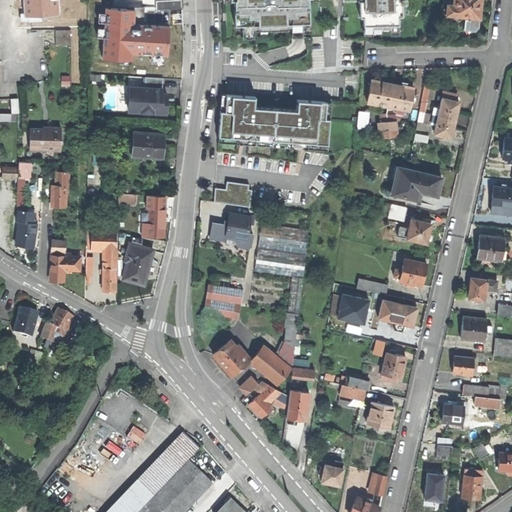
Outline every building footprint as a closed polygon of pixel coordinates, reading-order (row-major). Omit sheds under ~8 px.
[(148,26),(169,25),(169,12),(169,0),(127,1),(128,22),(148,21),(148,26)] [(230,0),(231,1),(234,0),(235,25),(243,25),(254,25),(291,23),(302,23),(310,23),(308,0),(230,0)] [(362,0),(363,1),(359,1),(360,17),(363,17),(363,25),(364,25),(398,24),(399,24),(399,16),(402,16),(401,0),(362,0)] [(473,30),(478,30),(480,8),(480,0),(453,0),(453,6),(447,6),(446,16),(464,17),(463,29),(473,30)] [(302,23),(291,23),(291,29),(291,36),(302,36),(302,23)] [(398,33),(398,24),(364,25),(364,34),(372,34),(372,29),(390,29),(390,33),(398,33)] [(254,30),(254,25),(243,25),(243,38),(254,37),(254,30)] [(56,45),(71,44),(70,30),(55,30),(56,45)] [(140,112),(165,114),(165,109),(166,104),(161,104),(161,94),(163,79),(145,77),(145,88),(130,87),(129,102),(141,103),(140,112)] [(380,106),(388,107),(392,84),(384,83),(384,79),(382,79),(379,78),(379,82),(372,80),(368,104),(373,105),(372,109),(379,110),(380,106)] [(401,86),(392,84),(388,107),(395,109),(395,113),(403,114),(403,110),(409,111),(413,89),(406,87),(407,84),(404,83),(402,83),(401,86)] [(424,84),(419,111),(425,112),(430,85),(424,84)] [(444,91),(442,98),(454,100),(456,94),(444,91)] [(226,94),(225,111),(220,110),(218,142),(241,144),(303,148),(327,150),(331,102),(297,99),(297,109),(255,106),(255,96),(226,94)] [(440,108),(438,115),(455,119),(456,114),(457,110),(459,101),(454,100),(442,98),(440,108)] [(11,113),(19,113),(18,99),(10,99),(11,113)] [(128,111),(140,112),(141,103),(129,102),(128,111)] [(432,114),(425,112),(423,121),(427,122),(430,123),(430,121),(432,114)] [(367,113),(358,113),(356,132),(365,132),(367,113)] [(455,119),(438,115),(436,123),(434,133),(437,134),(442,135),(451,137),(453,126),(454,124),(455,119)] [(425,131),(427,122),(423,121),(422,122),(417,121),(415,129),(425,131)] [(387,122),(380,123),(381,137),(388,137),(387,122)] [(395,122),(387,122),(388,137),(396,136),(395,122)] [(51,154),(54,150),(60,150),(60,144),(63,142),(58,136),(61,134),(61,127),(45,127),(44,127),(41,129),(30,129),(30,150),(47,150),(51,154)] [(132,156),(163,159),(164,149),(165,135),(134,132),(132,156)] [(429,136),(415,133),(414,140),(427,143),(429,136)] [(511,162),(511,137),(504,137),(503,148),(502,157),(510,158),(510,162),(511,162)] [(18,162),(18,168),(17,178),(23,179),(30,179),(31,162),(18,162)] [(393,193),(418,200),(420,191),(437,196),(440,186),(442,177),(396,165),(392,178),(397,179),(393,193)] [(2,178),(17,178),(18,168),(3,167),(2,178)] [(66,185),(66,192),(69,192),(69,172),(56,172),(56,185),(66,185)] [(225,189),(215,188),(213,202),(250,206),(252,190),(248,189),(249,184),(226,181),(225,189)] [(66,207),(66,192),(66,185),(56,185),(53,185),(52,194),(52,207),(66,207)] [(492,198),(491,204),(509,206),(511,206),(511,187),(493,186),(492,198)] [(118,203),(135,203),(135,194),(118,193),(118,203)] [(388,217),(403,221),(407,208),(391,204),(388,217)] [(508,213),(509,206),(491,204),(491,211),(508,213)] [(142,215),(142,237),(164,238),(164,226),(164,222),(167,222),(167,218),(164,218),(164,209),(149,208),(149,209),(145,209),(145,215),(142,215)] [(34,213),(22,212),(17,211),(16,221),(19,222),(16,245),(33,248),(36,222),(37,220),(33,220),(34,213)] [(248,248),(251,245),(253,234),(248,234),(250,225),(250,216),(229,213),(228,219),(227,225),(212,223),(209,238),(224,240),(225,237),(225,235),(238,237),(238,240),(237,243),(240,246),(248,248)] [(428,232),(430,223),(424,222),(411,219),(409,228),(406,238),(425,243),(428,232)] [(261,226),(254,272),(291,277),(302,278),(308,231),(261,226)] [(406,238),(409,228),(399,226),(397,236),(406,238)] [(108,291),(115,291),(116,231),(91,231),(91,248),(105,249),(104,269),(103,269),(102,291),(108,291)] [(477,258),(502,261),(504,238),(479,235),(478,247),(477,258)] [(127,262),(122,279),(143,285),(149,263),(153,250),(140,247),(142,240),(133,237),(131,244),(130,244),(125,261),(127,262)] [(52,240),(52,249),(64,250),(65,241),(52,240)] [(65,256),(51,255),(51,260),(50,280),(64,281),(64,268),(68,268),(80,269),(81,256),(65,256)] [(401,271),(399,279),(399,281),(406,283),(405,286),(413,288),(413,284),(421,286),(424,275),(426,264),(404,259),(401,271)] [(393,277),(399,279),(401,271),(395,269),(393,277)] [(249,361),(277,385),(289,370),(290,369),(292,367),(302,278),(291,277),(285,313),(287,314),(284,328),(286,329),(285,344),(282,343),(276,358),(262,346),(249,361)] [(485,289),(486,279),(483,279),(479,278),(470,278),(469,288),(468,299),(484,300),(485,289)] [(486,279),(485,289),(495,290),(497,281),(486,279)] [(356,288),(384,295),(386,286),(358,280),(356,288)] [(229,326),(230,319),(207,315),(212,286),(207,285),(201,321),(229,326)] [(230,319),(231,320),(234,305),(239,306),(242,291),(212,286),(207,315),(230,319)] [(368,299),(342,294),(337,317),(359,322),(361,310),(366,311),(368,299)] [(396,322),(403,323),(412,326),(414,317),(417,307),(382,299),(378,317),(396,322)] [(237,320),(239,306),(234,305),(231,320),(237,320)] [(497,315),(511,316),(511,306),(498,305),(497,315)] [(14,332),(31,337),(37,313),(29,311),(20,309),(14,332)] [(41,336),(58,345),(65,334),(74,318),(66,313),(58,309),(49,324),(46,323),(41,336)] [(485,331),(486,325),(486,319),(463,316),(462,327),(461,338),(484,340),(485,331)] [(402,331),(403,323),(396,322),(394,329),(402,331)] [(511,340),(511,339),(495,337),(493,354),(510,356),(511,340)] [(382,354),(385,342),(377,340),(374,353),(382,354)] [(229,377),(247,362),(240,355),(243,353),(236,344),(233,347),(228,341),(211,356),(220,366),(229,377)] [(44,354),(31,351),(26,368),(39,371),(44,354)] [(394,353),(390,352),(387,352),(382,373),(387,374),(398,377),(400,377),(405,356),(394,353)] [(452,372),(472,374),(473,357),(454,356),(453,365),(452,372)] [(315,371),(291,369),(291,376),(314,377),(315,371)] [(349,376),(347,385),(365,389),(367,390),(369,381),(349,376)] [(246,396),(258,384),(250,377),(238,388),(246,396)] [(351,395),(363,397),(365,389),(347,385),(341,384),(339,393),(350,396),(351,395)] [(462,394),(475,396),(487,397),(488,387),(485,387),(463,384),(462,394)] [(486,384),(485,387),(488,387),(487,397),(499,398),(499,392),(503,392),(504,386),(486,384)] [(268,404),(274,398),(280,392),(267,386),(248,405),(256,414),(261,419),(271,408),(268,404)] [(296,419),(306,419),(309,393),(290,391),(287,418),(296,419)] [(286,409),(288,397),(280,392),(274,398),(277,400),(276,404),(286,409)] [(474,404),(499,407),(500,398),(499,398),(487,397),(475,396),(474,404)] [(149,427),(154,419),(125,399),(90,452),(118,469),(132,447),(135,448),(149,427)] [(379,426),(388,428),(391,416),(393,407),(372,401),(367,423),(374,425),(379,426)] [(442,421),(462,423),(464,406),(452,405),(443,404),(442,414),(442,421)] [(296,447),(299,433),(286,431),(283,444),(296,447)] [(185,438),(113,511),(141,511),(188,463),(199,452),(185,438)] [(479,461),(488,456),(481,443),(472,449),(479,461)] [(452,446),(438,445),(437,454),(451,456),(452,446)] [(511,452),(499,452),(497,470),(511,471),(511,452)] [(186,511),(212,486),(206,480),(188,463),(141,511),(186,511)] [(329,483),(339,485),(342,468),(324,464),(321,482),(329,483)] [(472,499),(480,500),(483,470),(474,469),(473,476),(463,475),(461,498),(472,499)] [(373,493),(382,496),(387,476),(372,472),(368,489),(374,490),(373,493)] [(443,475),(427,473),(426,486),(425,498),(441,500),(443,475)] [(377,511),(380,508),(370,503),(372,500),(368,498),(366,501),(357,497),(349,511),(377,511)] [(240,511),(229,501),(219,511),(240,511)]
